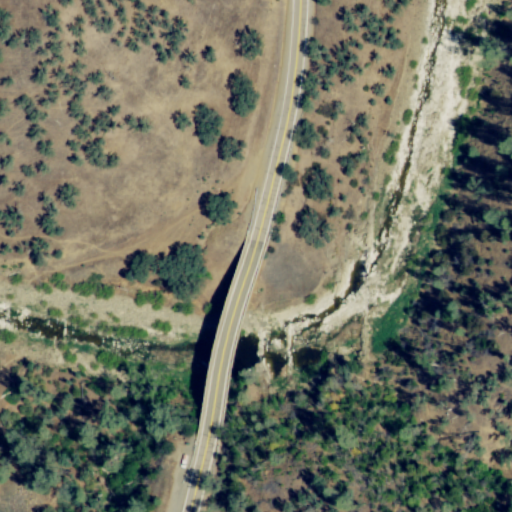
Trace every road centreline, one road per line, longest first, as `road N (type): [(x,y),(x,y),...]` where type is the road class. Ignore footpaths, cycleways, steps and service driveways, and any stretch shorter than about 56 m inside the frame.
road 1 (primary): [(198,482),(261,228)]
road 2 (primary): [(261,228),(281,143),(294,0)]
